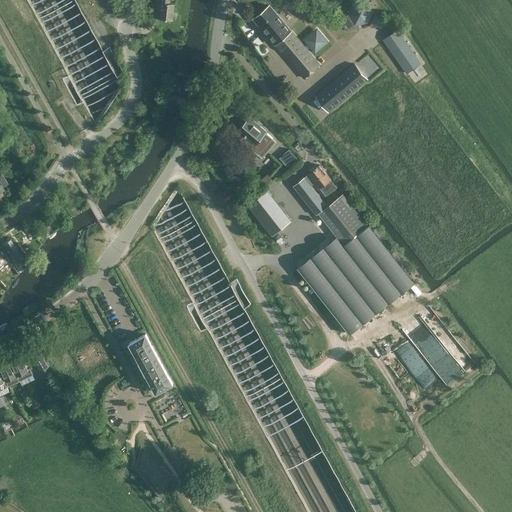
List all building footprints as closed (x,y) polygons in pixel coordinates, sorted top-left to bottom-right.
[(173,20),(175,3),(169,2),(169,0),(162,0),(160,18),(173,20)] [(348,14),(339,21),(346,31),(355,24),(367,23),(372,12),(365,2),(353,3),(348,14)] [(270,5),(254,19),(275,44),(276,44),(304,78),(320,65),(307,50),(311,47),(315,52),(328,41),(326,39),(317,29),(307,37),(306,37),(304,39),(308,44),(304,47),(291,31),(270,5)] [(398,30),(384,39),(407,73),(408,73),(407,72),(420,63),(421,64),(421,63),(398,30)] [(355,64),(316,96),(329,111),(368,79),(355,64)] [(250,118),(235,135),(251,148),(257,154),(266,143),(267,144),(273,138),(265,132),(266,131),(250,118)] [(279,158),(286,166),(296,157),(289,149),(279,158)] [(319,212),(328,205),(312,184),(316,181),(327,194),(337,187),(320,165),(314,169),(313,167),(309,171),(310,172),(293,185),(316,214),(319,212)] [(272,234),(291,219),(267,189),(247,204),(272,234)] [(343,244),(368,225),(343,194),(328,205),(319,212),(338,237),(343,244)] [(76,214),(76,215),(81,212),(75,204),(79,212),(75,215),(72,217),(66,209),(66,210),(71,218),(76,216),(75,215),(76,214)] [(20,229),(24,235),(30,231),(26,225),(20,229)] [(79,242),(83,249),(83,248),(80,242),(81,233),(91,227),(95,228),(97,231),(98,231),(96,227),(94,227),(91,225),(85,229),(85,230),(85,229),(80,232),(79,242)] [(368,225),(343,244),(338,237),(297,267),(349,333),(414,282),(402,268),(369,225),(368,225)] [(25,257),(21,252),(11,237),(3,243),(4,244),(0,247),(9,260),(13,258),(16,263),(25,257)] [(156,393),(173,383),(169,377),(149,340),(146,334),(129,343),(133,349),(140,362),(139,362),(146,374),(153,386),(156,393)] [(18,374),(21,380),(26,378),(26,377),(34,374),(34,373),(31,368),(31,367),(29,368),(21,351),(10,357),(14,365),(18,374)] [(48,368),(39,351),(32,354),(40,372),(48,368)] [(14,365),(10,357),(0,361),(0,364),(10,385),(16,382),(16,383),(21,380),(18,374),(14,365)] [(0,389),(8,386),(0,368),(0,389)] [(376,401),(354,371),(344,378),(358,398),(363,394),(371,404),(376,401)] [(167,400),(173,416),(186,411),(181,395),(167,400)] [(162,398),(156,402),(169,425),(176,421),(162,398)] [(184,430),(175,432),(177,440),(186,438),(184,430)] [(136,465),(164,499),(169,479),(141,445),(136,465)] [(222,485),(226,492),(235,487),(231,480),(222,485)]
